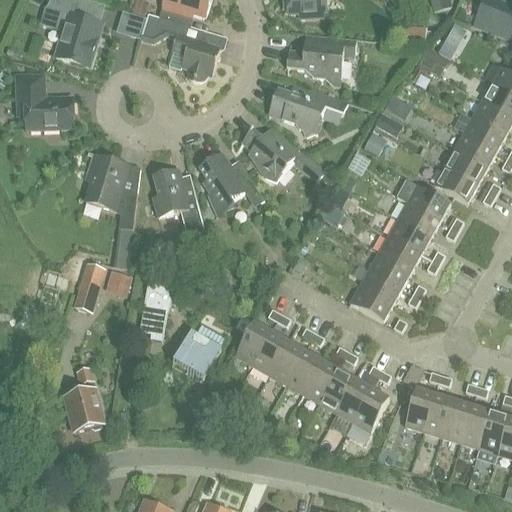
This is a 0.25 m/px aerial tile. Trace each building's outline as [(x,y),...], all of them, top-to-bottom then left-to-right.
[(51,0),(45,13),(68,19),(55,62),(90,72),(103,28),(78,21),(83,3),(73,0),(51,0)] [(167,0),(161,21),(187,29),(190,19),(206,23),(212,0),(167,0)] [(323,21),(322,17),(326,17),(326,1),(334,1),(334,0),(287,0),(288,19),(299,18),(299,23),(323,21)] [(449,0),(448,0),(431,5),(433,15),(453,10),(449,0)] [(511,11),(498,6),(495,14),(482,9),(474,29),(511,43),(511,11)] [(187,29),(161,21),(148,17),(140,45),(153,48),(165,41),(175,44),(172,55),(185,59),(182,71),(189,73),(188,77),(188,80),(188,83),(191,85),(193,87),(196,87),(199,87),(202,86),(205,84),(207,82),(208,79),(212,80),(220,52),(204,47),(208,35),(187,29)] [(430,29),(411,27),(409,45),(428,47),(430,29)] [(334,89),(341,90),(344,61),(355,62),(357,44),(306,39),(304,55),(289,54),(287,73),(303,74),(314,81),(324,82),(334,89)] [(422,78),(427,81),(431,74),(418,67),(409,82),(417,87),(422,78)] [(490,88),(511,99),(511,77),(500,71),(490,88)] [(44,82),(42,82),(42,84),(19,85),(19,83),(18,83),(20,122),(26,122),(27,135),(74,133),(73,103),(44,104),(44,82)] [(349,106),(336,102),(295,87),(291,99),(278,94),(269,119),(297,129),(298,132),(302,134),(306,141),(313,138),(317,139),(327,111),(345,118),(349,106)] [(511,99),(490,88),(481,105),(511,122),(511,99)] [(511,122),(481,105),(472,122),(505,141),(511,127),(511,122)] [(375,128),(387,134),(393,122),(382,116),(375,128)] [(462,139),(496,157),(505,141),(472,122),(462,139)] [(334,184),(325,177),(272,132),(263,143),(254,135),(242,149),(252,157),(251,158),(258,170),(257,171),(265,183),(266,182),(276,186),(292,167),(309,181),(304,187),(312,194),(320,183),(324,187),(326,185),(330,189),(334,184)] [(387,143),(373,136),(364,152),(378,159),(387,143)] [(462,139),(453,156),(486,174),(496,157),(462,139)] [(453,156),(443,173),(477,191),(486,174),(453,156)] [(264,205),(238,166),(229,172),(220,159),(199,172),(207,184),(203,187),(207,200),(210,198),(216,217),(234,211),(232,205),(245,196),(255,211),(264,205)] [(122,192),(128,170),(93,160),(84,184),(90,186),(84,207),(122,217),(120,233),(133,235),(138,196),(122,192)] [(511,170),(511,167),(506,163),(501,172),(509,177),(511,170)] [(467,209),(477,191),(443,173),(434,190),(467,209)] [(191,180),(183,182),(179,183),(177,175),(153,181),(159,202),(154,203),(159,223),(182,217),(189,245),(206,240),(191,180)] [(348,180),(343,191),(351,195),(356,185),(348,180)] [(440,225),(450,208),(407,184),(397,201),(407,207),(440,225)] [(488,196),(495,201),(501,191),(493,187),(488,196)] [(333,206),(343,211),(350,198),(340,193),(333,206)] [(490,210),(492,208),(495,201),(488,196),(483,205),(490,210)] [(407,207),(398,224),(431,242),(440,225),(407,207)] [(332,229),(339,215),(329,209),(321,223),(332,229)] [(456,222),(451,231),(459,235),(464,227),(456,222)] [(398,224),(388,241),(422,259),(431,242),(398,224)] [(454,244),(459,235),(451,231),(446,240),(454,244)] [(388,241),(379,258),(412,276),(422,259),(388,241)] [(437,256),(433,264),(440,269),(445,260),(437,256)] [(412,276),(379,258),(370,274),(403,293),(412,276)] [(299,261),(293,272),(302,277),(308,266),(299,261)] [(436,277),(440,269),(433,264),(428,273),(436,277)] [(106,272),(102,270),(90,267),(77,310),(93,315),(106,272)] [(106,294),(128,300),(134,279),(112,274),(106,294)] [(370,274),(360,291),(393,310),(403,293),(370,274)] [(149,285),(144,312),(155,314),(156,310),(169,310),(170,307),(168,306),(171,297),(173,298),(175,294),(149,285)] [(231,287),(221,293),(226,303),(236,297),(231,287)] [(419,290),(414,299),(421,303),(426,294),(419,290)] [(385,326),(393,310),(360,291),(350,309),(384,328),(385,326)] [(409,308),(416,312),(421,303),(414,299),(409,308)] [(268,322),(276,327),(281,319),(272,315),(268,322)] [(151,337),(150,343),(161,345),(165,320),(154,318),(151,337)] [(242,319),(236,330),(245,336),(252,324),(242,319)] [(289,324),(281,319),(276,327),(285,332),(289,324)] [(403,336),(408,327),(400,323),(395,332),(403,336)] [(252,371),(270,338),(253,328),(235,361),(252,371)] [(301,341),(309,346),(314,338),(305,333),(301,341)] [(200,391),(221,354),(191,337),(170,374),(200,391)] [(252,371),(269,380),(287,347),(270,338),(252,371)] [(314,338),(309,346),(319,351),(323,343),(314,338)] [(287,347),(269,380),(286,390),(304,357),(287,347)] [(334,359),(343,364),(347,357),(339,352),(334,359)] [(286,390),(303,399),(321,366),(304,357),(286,390)] [(357,362),(347,357),(343,364),(353,370),(357,362)] [(321,366),(303,399),(320,409),(338,376),(321,366)] [(367,378),(377,383),(381,375),(372,370),(367,378)] [(83,396),(64,401),(74,436),(91,431),(95,434),(101,432),(102,428),(106,427),(91,373),(78,377),(83,396)] [(390,380),(381,375),(377,383),(386,388),(390,380)] [(320,409),(337,418),(355,385),(338,376),(320,409)] [(430,386),(439,388),(442,380),(432,377),(430,386)] [(442,380),(439,388),(448,391),(451,383),(442,380)] [(337,418),(354,428),(372,395),(355,385),(337,418)] [(466,397),(476,400),(478,391),(469,388),(466,397)] [(488,394),(478,391),(476,400),(485,402),(488,394)] [(389,404),(372,395),(354,428),(371,437),(389,404)] [(424,437),(435,400),(416,395),(404,431),(424,437)] [(503,408),(511,410),(511,401),(506,399),(503,408)] [(424,437),(442,443),(453,406),(435,400),(424,437)] [(442,443),(461,448),(472,411),(453,406),(442,443)] [(490,417),(472,411),(461,448),(479,454),(490,417)] [(479,454),(498,460),(509,423),(490,417),(479,454)] [(251,428),(251,429),(259,434),(260,433),(264,426),(255,422),(251,428)] [(227,423),(221,433),(230,438),(236,427),(227,423)] [(498,460),(511,464),(511,423),(509,423),(498,460)]
